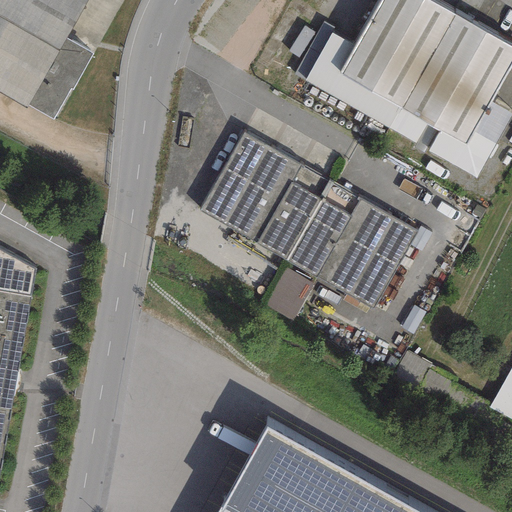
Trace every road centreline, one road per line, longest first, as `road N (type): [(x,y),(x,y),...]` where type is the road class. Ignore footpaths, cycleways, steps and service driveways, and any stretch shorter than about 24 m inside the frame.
road 1 (residential): [(176,0),(155,46),(77,511)]
road 2 (unknown): [(108,335),(434,511)]
